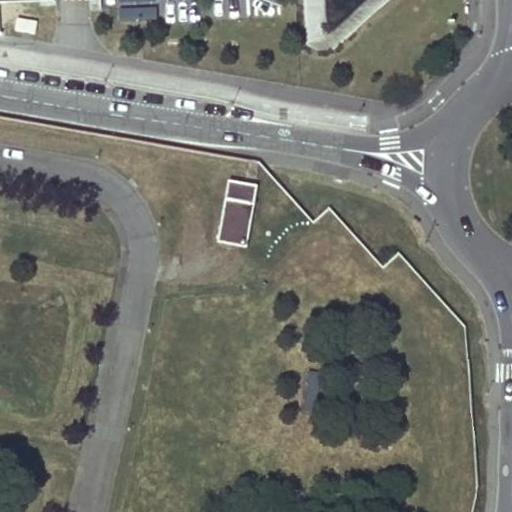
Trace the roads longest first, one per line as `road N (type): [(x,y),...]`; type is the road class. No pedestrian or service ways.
road 1 (tertiary): [(333,148),(0,96)]
road 2 (tertiary): [(333,148),(394,171),(448,207)]
road 3 (tertiary): [(456,116),(393,144),(333,148)]
